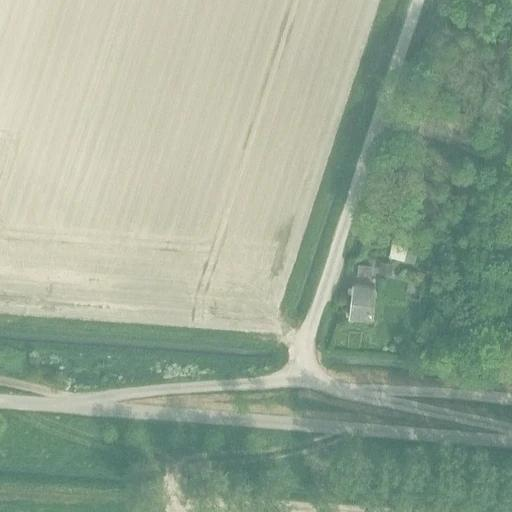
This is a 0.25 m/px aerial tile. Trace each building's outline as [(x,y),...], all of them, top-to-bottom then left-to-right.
[(417,251),(391,244),(387,257),(413,264),(417,251)] [(390,275),(392,264),(379,263),(378,274),(390,275)] [(356,275),(370,277),(371,266),(357,265),(356,275)] [(416,270),(414,278),(422,281),(425,273),(416,270)] [(371,286),(352,283),(347,316),(367,318),(371,286)]
